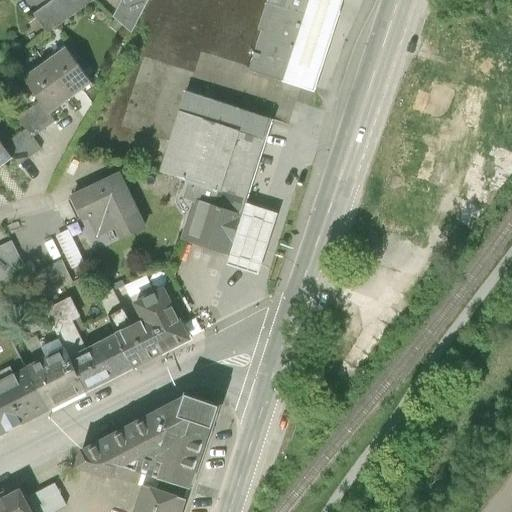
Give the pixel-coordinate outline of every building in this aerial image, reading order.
[(50,0),(34,12),(49,32),(92,0),(50,0)] [(147,0),(117,0),(109,15),(132,28),(147,0)] [(344,0),(270,0),(249,64),(317,86),(344,0)] [(47,57),(74,95),(97,78),(70,41),(47,57)] [(74,95),(47,57),(23,74),(42,99),(51,112),(74,95)] [(42,99),(19,115),(28,128),(34,136),(57,120),(51,112),(42,99)] [(270,133),(184,106),(164,169),(190,177),(250,197),(270,133)] [(28,128),(8,142),(17,155),(13,157),(19,165),(43,148),(34,136),(28,128)] [(0,167),(13,157),(17,155),(8,142),(0,131),(0,167)] [(123,167),(71,191),(84,218),(90,215),(99,235),(119,225),(124,236),(150,224),(123,167)] [(250,197),(190,177),(185,192),(196,196),(245,211),(250,197)] [(245,211),(196,196),(182,239),(231,254),(245,211)] [(16,241),(0,247),(0,283),(29,272),(16,241)] [(55,289),(77,283),(70,260),(48,266),(55,289)] [(136,296),(145,314),(164,349),(194,334),(166,281),(136,296)] [(137,363),(164,349),(145,314),(119,327),(137,363)] [(12,322),(0,328),(0,375),(32,360),(12,322)] [(119,327),(72,351),(90,387),(137,363),(119,327)] [(67,342),(32,360),(55,405),(90,387),(72,351),(67,342)] [(32,360),(0,375),(0,433),(55,405),(32,360)] [(186,397),(82,451),(78,464),(112,475),(116,463),(142,472),(189,487),(210,425),(213,426),(219,406),(187,395),(186,397)] [(142,472),(138,484),(144,485),(134,511),(180,511),(189,487),(142,472)] [(0,511),(38,511),(23,480),(0,491),(0,511)]
